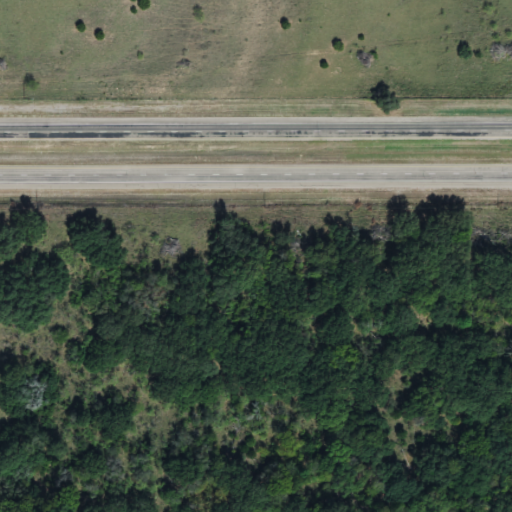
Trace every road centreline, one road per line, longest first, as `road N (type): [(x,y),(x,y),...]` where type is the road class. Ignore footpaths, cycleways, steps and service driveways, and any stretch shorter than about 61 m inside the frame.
road 1 (trunk): [(511,137),(0,140)]
road 2 (trunk): [(0,179),(511,178)]
